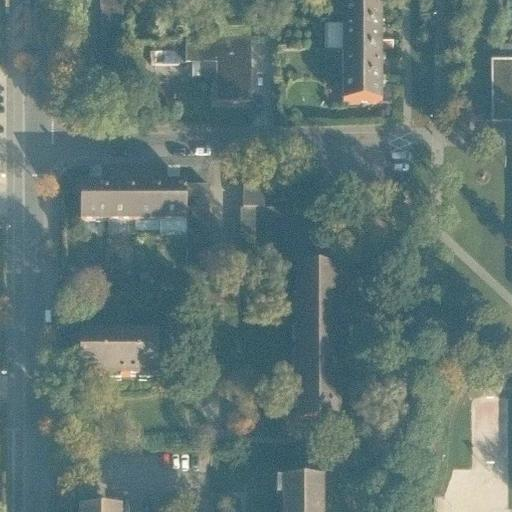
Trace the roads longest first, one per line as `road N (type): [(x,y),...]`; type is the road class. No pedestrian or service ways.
road 1 (residential): [(34,511),(38,146)]
road 2 (residential): [(38,146),(380,145)]
road 3 (residential): [(38,146),(37,0)]
